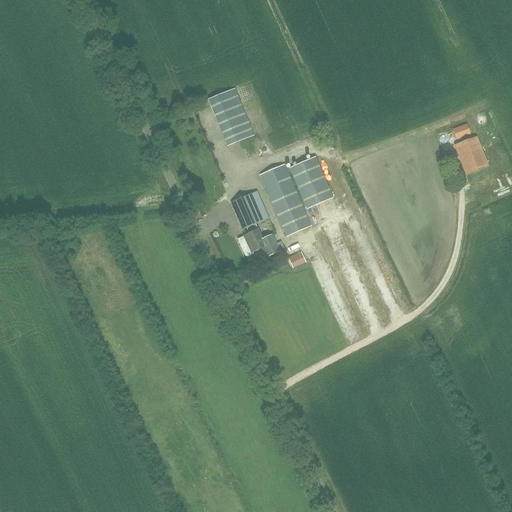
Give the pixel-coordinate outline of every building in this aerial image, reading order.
[(254,137),(246,118),(235,89),(208,101),(219,129),(227,148),(254,137)] [(466,175),(487,167),(474,134),(470,135),(467,125),(453,131),(456,140),(467,136),(469,142),(455,147),(466,175)] [(258,146),(247,150),(250,159),(261,155),(258,146)] [(315,158),(290,169),(308,209),(332,198),(315,158)] [(259,176),(286,238),(311,227),(284,165),(259,176)] [(248,232),(256,228),(255,225),(268,219),(257,192),(231,204),(243,230),(247,229),(248,232)] [(366,273),(382,269),(368,220),(353,224),(366,273)] [(328,230),(347,275),(359,270),(340,225),(328,230)] [(256,228),(248,232),(249,235),(244,237),(248,248),(244,249),(243,252),(246,259),(248,260),(253,258),(254,255),(253,253),(261,249),(265,258),(279,252),(272,236),(263,240),(256,228)] [(375,281),(384,303),(396,298),(386,276),(375,281)]
